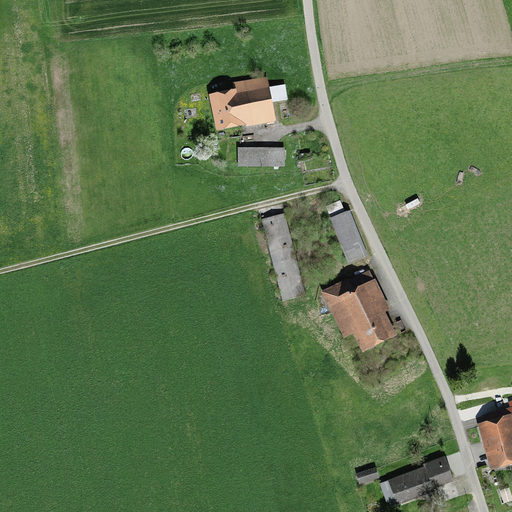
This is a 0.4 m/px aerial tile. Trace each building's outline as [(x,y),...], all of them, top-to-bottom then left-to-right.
[(236,93),(209,98),(216,134),(277,123),(269,79),(235,85),(236,93)] [(204,95),(191,97),(192,105),(205,104),(204,95)] [(199,111),(183,113),(186,134),(202,132),(199,111)] [(295,151),(239,150),(239,169),(295,170),(295,151)] [(350,213),(331,221),(350,268),(369,260),(350,213)] [(286,217),(262,223),(282,304),(306,298),(286,217)] [(371,272),(323,295),(345,340),(353,336),(363,356),(397,339),(387,317),(392,315),(371,272)] [(511,415),(478,426),(492,472),(511,466),(511,415)] [(427,469),(389,481),(397,505),(432,494),(431,490),(454,482),(446,458),(426,465),(427,469)] [(377,469),(357,475),(360,485),(380,479),(377,469)] [(511,495),(509,487),(500,490),(504,503),(511,500),(511,495)]
